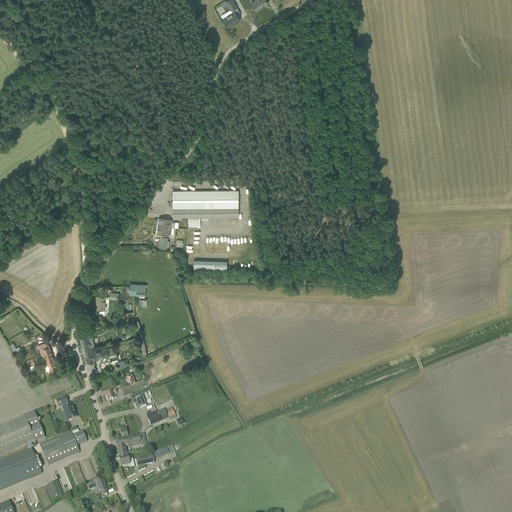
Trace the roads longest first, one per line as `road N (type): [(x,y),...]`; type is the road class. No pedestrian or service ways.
road 1 (unclassified): [(312,0),(222,57),(189,152),(86,280)]
road 2 (unclassified): [(131,511),(73,344),(86,280)]
road 3 (track): [(84,285),(69,144),(44,86)]
